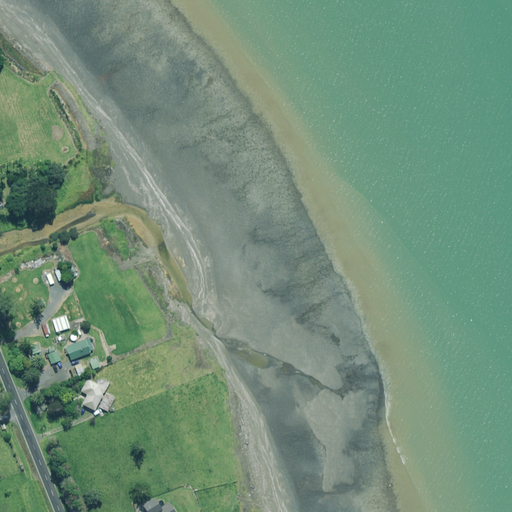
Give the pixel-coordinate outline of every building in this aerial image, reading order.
[(70,279),(77,276),(76,273),(77,273),(74,266),(66,269),(70,279)] [(63,272),(61,269),(55,272),(59,281),(63,279),(60,272),(63,272)] [(57,331),(70,328),(67,317),(54,320),(57,331)] [(48,325),(43,326),(45,336),(51,334),(48,325)] [(70,361),(95,351),(90,339),(65,348),(70,361)] [(33,354),(42,352),(38,342),(30,345),(33,354)] [(53,364),(61,360),(57,351),(48,354),(53,364)] [(93,369),(100,367),(98,358),(90,361),(93,369)] [(79,375),(86,373),(83,364),(76,366),(79,375)] [(101,385),(88,379),(82,392),(88,395),(84,405),(96,411),(104,396),(101,385)] [(109,412),(116,398),(107,393),(100,407),(109,412)] [(177,511),(171,502),(163,507),(157,497),(144,505),(148,511),(177,511)]
